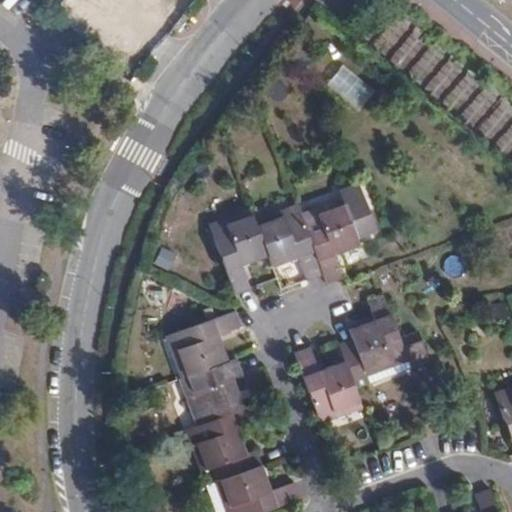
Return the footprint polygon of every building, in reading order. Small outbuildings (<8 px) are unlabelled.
[(340,204),(299,217),(321,278),(325,286),(334,283),(343,279),(335,257),(357,250),(340,204)] [(307,283),(321,278),(299,217),(296,209),(255,224),(268,258),(272,270),(299,260),(307,283)] [(268,258),(255,224),(251,212),(208,227),(233,299),(252,292),(244,268),(268,258)] [(336,345),(342,363),(352,390),(427,362),(416,334),(398,340),(383,300),(368,305),(375,323),(349,333),(351,337),(350,340),(336,345)] [(244,329),(238,312),(166,339),(182,380),(202,373),(228,364),(218,338),(244,329)] [(308,349),(294,354),(320,425),(360,410),(352,390),(342,363),(317,372),(308,349)] [(234,361),(228,364),(202,373),(208,390),(186,398),(198,430),(245,412),(233,381),(241,378),(234,361)] [(511,386),(493,394),(511,443),(511,386)] [(253,409),(245,412),(198,430),(180,436),(194,475),(212,469),(218,484),(262,468),(256,452),(247,455),(237,430),(258,423),(253,409)] [(262,468),(218,484),(205,489),(213,511),(265,511),(299,500),(293,483),(270,491),(262,468)] [(497,511),(490,492),(475,498),(479,511),(497,511)]
